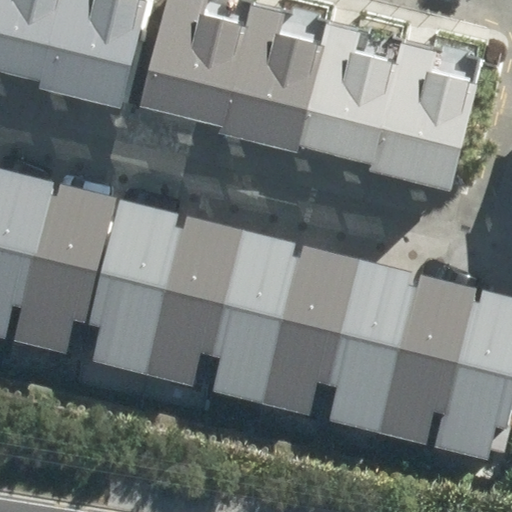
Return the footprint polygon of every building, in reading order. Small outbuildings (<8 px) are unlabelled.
[(71,0),(0,0),(0,44),(55,60),(71,0)] [(136,81),(157,0),(71,0),(56,60),(136,81)] [(250,1),(250,0),(164,0),(143,83),(223,104),(250,1)] [(337,21),(342,0),(256,0),(230,102),(309,123),(337,21)] [(420,43),(428,15),(369,0),(345,0),(313,125),(392,146),(420,43)] [(477,171),(511,39),(432,18),(396,149),(477,171)] [(0,345),(12,349),(53,194),(0,181),(0,345)] [(75,367),(113,210),(53,194),(12,349),(75,367)] [(143,385),(180,228),(113,210),(75,367),(143,385)] [(202,400),(238,241),(180,228),(143,385),(202,400)] [(261,413),(297,255),(238,241),(202,400),(261,413)] [(318,428),(353,270),(297,255),(261,413),(318,428)] [(377,443),(412,285),(353,270),(318,428),(377,443)] [(433,456),(471,299),(412,285),(377,443),(433,456)] [(500,441),(511,386),(511,312),(471,299),(433,456),(485,469),(491,438),(500,441)]
